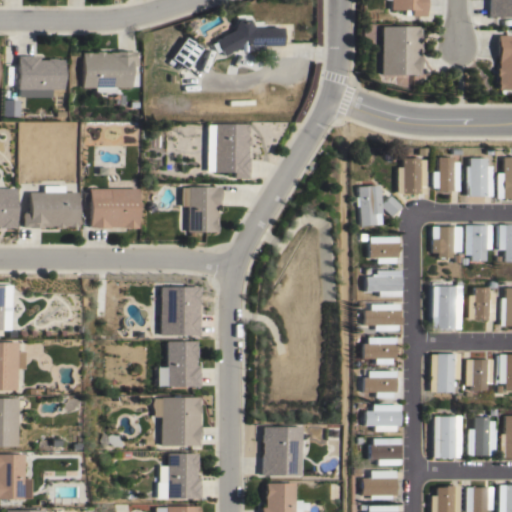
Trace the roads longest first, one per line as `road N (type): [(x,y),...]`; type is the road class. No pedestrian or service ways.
road 1 (residential): [(333,100),(227,263),(227,511)]
road 2 (residential): [(415,511),(411,216)]
road 3 (residential): [(227,263),(0,262)]
road 4 (residential): [(0,18),(126,18),(184,0)]
road 5 (tertiary): [(511,119),(395,119),(333,100)]
